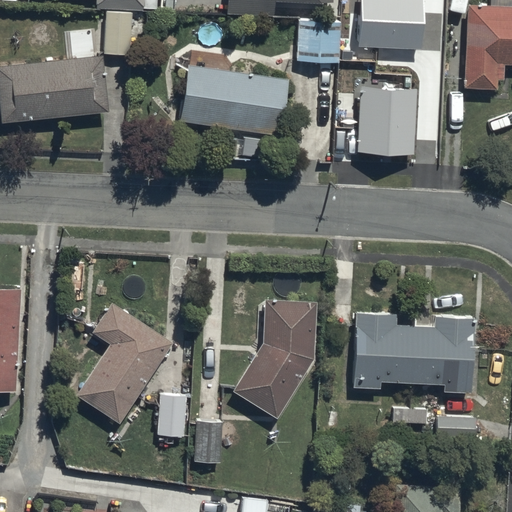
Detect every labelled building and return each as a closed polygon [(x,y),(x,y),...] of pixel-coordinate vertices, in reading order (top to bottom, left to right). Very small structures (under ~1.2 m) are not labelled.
[(325,0),(247,0),(247,5),(325,8),(325,0)] [(422,0),(359,0),(358,48),(421,50),(422,0)] [(511,67),(511,8),(467,6),(464,88),(501,90),(501,67),(511,67)] [(128,10),(101,10),(101,51),(128,51),(128,10)] [(337,19),(294,18),(294,59),(336,60),(337,19)] [(103,57),(0,68),(0,91),(4,123),(109,112),(103,57)] [(186,68),(177,124),(275,138),(283,83),(186,68)] [(417,90),(361,88),(358,152),(414,154),(417,90)] [(0,381),(12,382),(16,279),(0,278),(0,381)] [(260,332),(230,381),(273,408),(311,346),(313,294),(261,292),(260,332)] [(170,340),(109,298),(90,327),(107,339),(73,389),(116,419),(170,340)] [(394,311),(350,308),(348,384),(376,385),(377,379),(439,381),(439,390),(467,391),(470,314),(430,312),(429,324),(393,322),(394,311)] [(182,435),(184,394),(158,393),(156,434),(182,435)] [(220,420),(192,419),(192,459),(219,459),(220,420)] [(451,511),(453,480),(394,477),(392,511),(451,511)]
